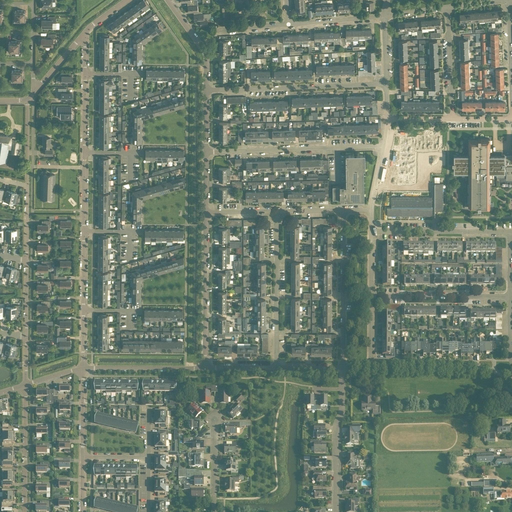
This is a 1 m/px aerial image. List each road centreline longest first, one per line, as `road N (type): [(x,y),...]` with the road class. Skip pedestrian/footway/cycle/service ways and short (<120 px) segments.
road 1 (residential): [(206,90),(385,84)]
road 2 (residential): [(206,151),(382,147)]
road 3 (residential): [(276,367),(276,211)]
road 4 (residential): [(205,367),(205,212)]
road 5 (residential): [(341,365),(339,211)]
road 6 (residential): [(338,511),(341,365)]
road 7 (residential): [(511,380),(485,368),(372,365)]
road 8 (residential): [(371,231),(510,232)]
road 9 (residential): [(510,296),(372,296)]
road 10 (residential): [(24,511),(26,384)]
road 11 (residential): [(83,369),(205,367)]
